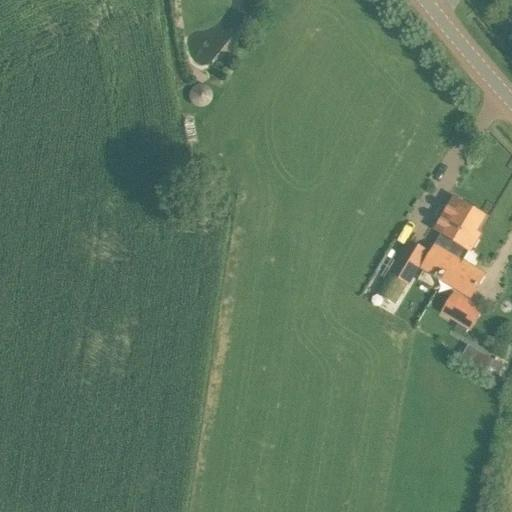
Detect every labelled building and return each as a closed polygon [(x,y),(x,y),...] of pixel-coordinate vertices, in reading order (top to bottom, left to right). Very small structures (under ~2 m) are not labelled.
[(194,90),(201,103),(212,97),(205,84),(194,90)] [(436,246),(450,255),(452,252),(453,253),(455,249),(460,252),(461,251),(465,254),(468,249),(470,250),(479,236),(474,233),(486,214),(454,195),(434,229),(445,235),(438,247),(436,246)] [(408,284),(427,252),(409,240),(389,273),(408,284)] [(465,254),(461,251),(460,252),(455,249),(453,253),(452,252),(450,255),(436,246),(422,269),(470,298),(483,274),(461,261),(465,254)] [(454,292),(441,313),(458,323),(468,329),(472,331),(484,310),(454,292)] [(493,361),(486,374),(485,375),(495,380),(503,366),(493,361)]
